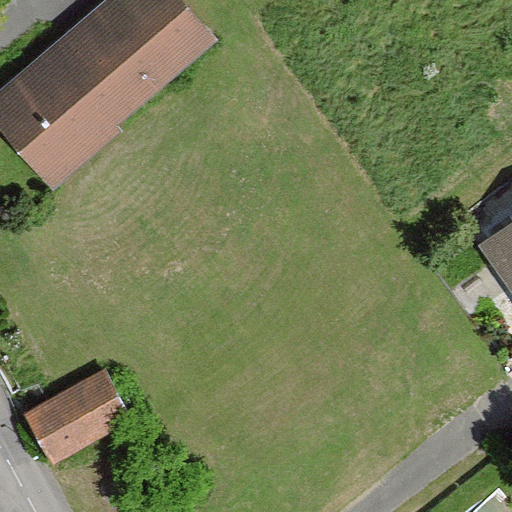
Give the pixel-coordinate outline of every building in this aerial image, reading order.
[(216,34),(186,0),(118,0),(19,88),(65,140),(101,108),(115,123),(216,34)] [(19,88),(0,103),(0,111),(61,181),(120,131),(115,123),(101,108),(65,140),(19,88)] [(511,233),(502,241),(511,255),(511,233)] [(34,414),(57,454),(83,438),(133,405),(132,402),(104,360),(45,400),(34,408),(34,414)] [(153,439),(145,427),(131,438),(138,449),(153,439)] [(511,511),(511,490),(487,511),(511,511)]
